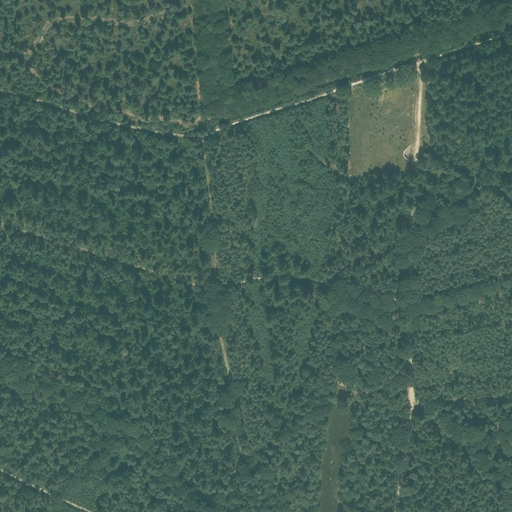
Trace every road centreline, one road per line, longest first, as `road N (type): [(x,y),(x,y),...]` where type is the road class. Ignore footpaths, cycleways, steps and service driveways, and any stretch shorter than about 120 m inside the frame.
road 1 (track): [(421,62),(203,140),(0,91)]
road 2 (track): [(245,459),(215,290),(0,222)]
road 3 (track): [(203,140),(215,290),(279,277),(406,297)]
road 4 (tertiary): [(215,511),(95,397),(0,361)]
road 5 (track): [(414,222),(421,62)]
